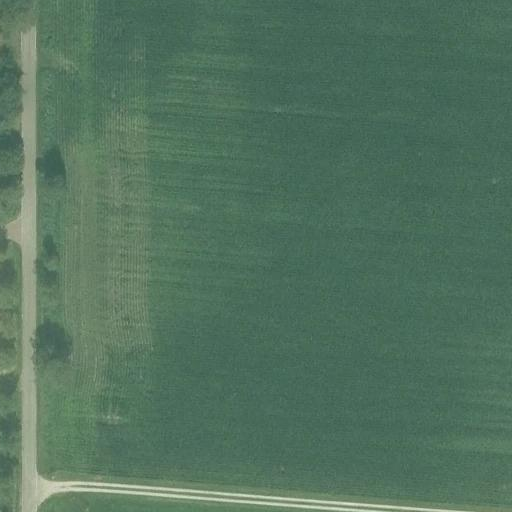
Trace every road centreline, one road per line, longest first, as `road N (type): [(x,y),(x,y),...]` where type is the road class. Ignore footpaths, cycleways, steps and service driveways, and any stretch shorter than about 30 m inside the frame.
road 1 (unclassified): [(28,511),(25,0)]
road 2 (unknown): [(27,474),(431,511)]
